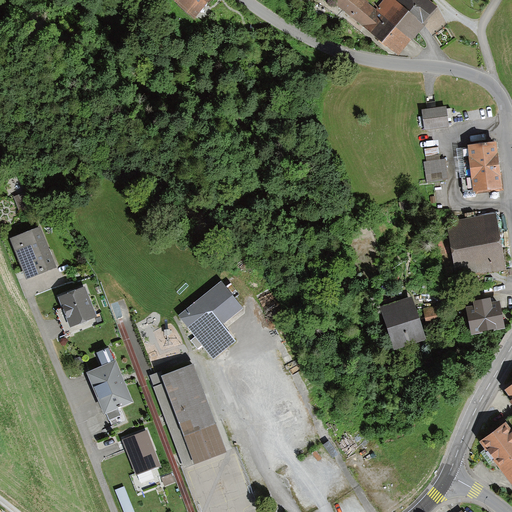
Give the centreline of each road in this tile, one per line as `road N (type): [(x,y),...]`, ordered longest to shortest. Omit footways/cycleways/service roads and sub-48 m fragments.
road 1 (residential): [(510,187),(504,105),(488,82),(455,69),(358,58),(248,0)]
road 2 (tertiary): [(449,474),(511,346)]
